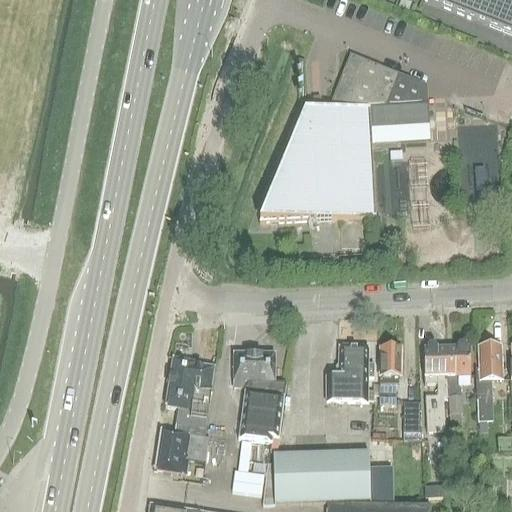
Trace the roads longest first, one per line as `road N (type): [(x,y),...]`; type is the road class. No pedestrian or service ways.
road 1 (primary): [(87,511),(203,0)]
road 2 (primary): [(154,0),(54,511)]
road 3 (unclassified): [(170,296),(309,301),(511,290)]
road 4 (unclassified): [(170,296),(202,159),(265,0)]
road 5 (unclassified): [(52,266),(105,0)]
road 6 (residential): [(125,511),(170,296)]
road 7 (unclassified): [(0,447),(52,266)]
